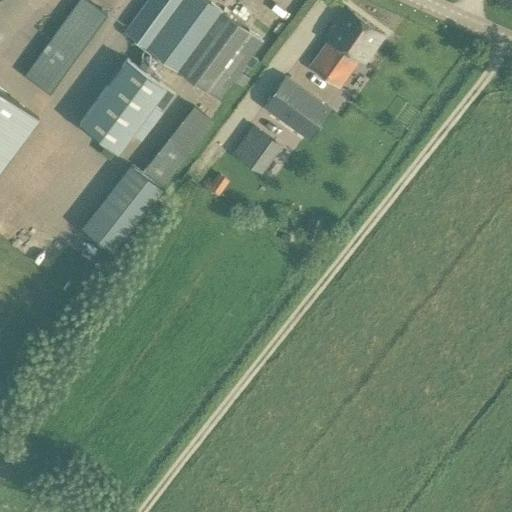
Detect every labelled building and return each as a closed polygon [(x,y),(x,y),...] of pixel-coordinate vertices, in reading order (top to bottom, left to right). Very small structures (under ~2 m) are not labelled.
[(52,92),(107,12),(89,0),(76,0),(26,74),(52,92)] [(147,0),(125,31),(218,100),(232,81),(242,88),(249,77),(240,71),(245,64),(251,68),(258,59),(252,55),(262,40),(207,0),(147,0)] [(359,59),(364,63),(385,34),(345,7),(325,35),(329,38),(309,65),(340,86),(359,59)] [(31,65),(41,41),(23,33),(12,57),(31,65)] [(119,152),(133,133),(141,139),(153,123),(154,123),(164,110),(162,109),(174,93),(127,58),(79,122),(119,152)] [(285,73),(262,105),(309,139),(331,108),(285,73)] [(0,88),(0,169),(39,118),(0,88)] [(162,184),(213,121),(193,105),(142,169),(162,184)] [(262,173),(283,145),(254,124),(233,152),(262,173)] [(111,251),(161,187),(132,164),(82,227),(111,251)] [(325,220),(311,215),(304,236),(318,241),(325,220)]
